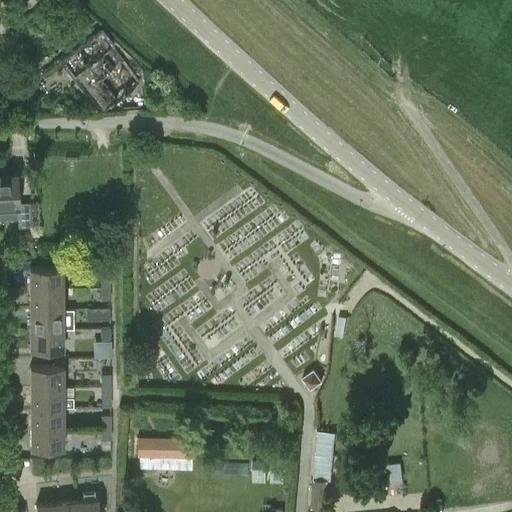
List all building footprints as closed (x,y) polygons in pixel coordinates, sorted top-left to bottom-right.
[(102,108),(137,81),(111,46),(113,44),(100,28),(60,58),(73,76),(76,74),(102,108)] [(0,173),(0,217),(18,217),(18,227),(30,226),(29,202),(17,202),(16,173),(0,173)] [(28,286),(62,286),(62,266),(28,266),(28,286)] [(99,274),(99,287),(109,287),(109,274),(99,274)] [(62,307),(62,286),(28,286),(28,307),(62,307)] [(109,287),(99,287),(100,299),(109,299),(109,287)] [(62,307),(28,307),(28,328),(62,328),(72,328),(72,308),(62,308),(62,307)] [(62,348),(62,328),(28,328),(28,348),(62,348)] [(110,328),(100,328),(100,341),(110,341),(110,328)] [(28,365),(28,385),(61,385),(61,365),(28,365)] [(311,388),(322,380),(314,368),(302,377),(311,388)] [(101,374),(101,386),(110,386),(110,374),(101,374)] [(61,385),(28,385),(28,406),(61,406),(61,385)] [(110,386),(101,386),(101,399),(110,399),(110,386)] [(28,406),(28,426),(61,426),(61,406),(28,406)] [(101,415),(101,427),(110,427),(110,415),(101,415)] [(61,426),(28,426),(28,447),(61,447),(61,426)] [(110,427),(101,427),(101,439),(110,439),(110,427)] [(137,455),(139,455),(192,456),(194,456),(194,437),(137,436),(137,455)] [(379,462),(380,480),(399,479),(398,460),(379,462)] [(326,509),(328,480),(313,479),(311,508),(321,509),(326,509)] [(99,511),(97,496),(76,499),(77,511),(99,511)] [(77,511),(76,499),(55,501),(56,511),(77,511)] [(56,511),(55,501),(34,503),(34,511),(56,511)]
